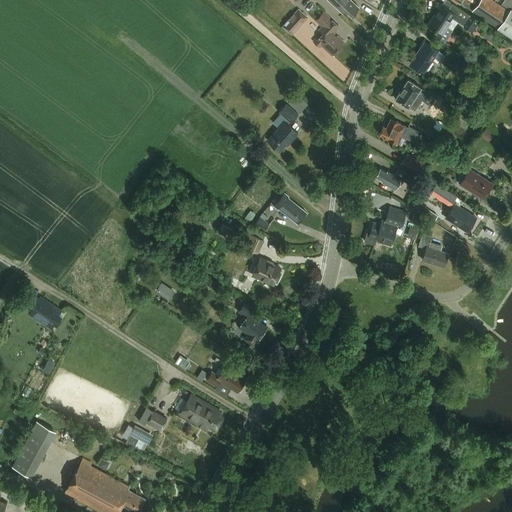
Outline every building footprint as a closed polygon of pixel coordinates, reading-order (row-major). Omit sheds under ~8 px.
[(352,14),(359,7),(351,0),(329,0),(343,13),(346,9),(352,14)] [(497,28),(509,11),(492,0),(479,0),(472,11),(497,28)] [(510,10),(511,6),(511,0),(504,0),(501,4),(510,10)] [(473,31),(479,21),(451,2),(447,8),(441,4),(427,25),(438,32),(436,35),(445,41),(453,30),(447,26),(453,17),(461,22),(461,23),(473,31)] [(511,9),(511,8),(509,11),(497,28),(511,38),(511,9)] [(291,35),(307,17),(298,9),(282,26),(291,35)] [(318,35),(313,41),(320,47),(321,45),(331,55),(344,42),(333,32),(339,26),(330,18),(323,13),(316,21),(322,26),(319,30),(323,33),(319,37),(318,35)] [(497,45),(501,39),(484,27),(480,33),(480,34),(497,45)] [(446,55),(439,51),(424,41),(410,63),(413,64),(424,72),(429,64),(434,57),(441,62),(446,55)] [(421,87),(408,79),(395,98),(408,107),(409,105),(415,109),(421,99),(430,105),(436,95),(428,90),(425,94),(419,90),(421,87)] [(495,101),(502,91),(495,86),(494,89),(491,87),(485,94),(495,101)] [(290,121),(291,122),(298,114),(286,103),(279,111),(287,119),(285,121),(284,120),(267,139),(279,151),(286,143),(287,144),(298,132),(288,124),(290,121)] [(383,125),(379,134),(389,138),(388,139),(396,143),(400,134),(404,136),(411,140),(415,141),(419,131),(416,130),(408,126),(408,127),(398,122),(399,122),(391,118),(386,127),(383,125)] [(454,132),(450,139),(460,145),(465,138),(454,132)] [(407,154),(401,165),(418,174),(424,163),(407,154)] [(378,169),(376,173),(376,175),(376,176),(382,180),(382,181),(395,189),(401,179),(409,183),(413,177),(399,168),(395,175),(387,170),(387,171),(380,168),(380,169),(378,169)] [(460,184),(483,198),(492,183),(470,168),(460,184)] [(445,217),(467,231),(476,217),(459,206),(462,200),(437,183),(431,192),(453,206),(445,217)] [(278,208),(279,207),(298,223),(307,212),(288,196),(288,195),(284,192),(274,205),(278,208)] [(434,220),(438,215),(426,205),(421,210),(434,220)] [(367,232),(364,241),(375,244),(376,241),(391,246),(397,225),(401,226),(406,211),(389,206),(386,216),(385,220),(382,219),(380,223),(373,221),(369,232),(367,232)] [(250,209),(246,217),(252,220),(256,212),(250,209)] [(260,216),(256,222),(265,229),(270,223),(265,219),(267,216),(262,212),(260,216)] [(259,253),(265,240),(250,233),(244,246),(259,253)] [(425,248),(421,259),(443,266),(447,253),(438,250),(440,246),(429,242),(431,235),(422,233),(418,246),(425,248)] [(273,262),(261,256),(252,274),(272,284),(273,282),(277,283),(281,272),(280,270),(279,269),(280,267),(272,263),(273,262)] [(156,290),(169,299),(175,291),(162,282),(160,284),(154,279),(150,286),(156,290)] [(29,313),(51,327),(54,323),(56,324),(61,316),(58,314),(61,310),(40,296),(35,304),(29,300),(23,309),(29,313)] [(252,344),(256,339),(257,339),(266,326),(248,313),(253,306),(246,301),(239,311),(246,316),(238,326),(248,333),(244,338),(252,344)] [(178,360),(188,367),(193,360),(183,353),(178,360)] [(206,379),(216,385),(219,380),(237,391),(245,377),(225,364),(218,375),(212,370),(206,379)] [(205,378),(209,370),(205,368),(201,376),(205,378)] [(191,393),(180,412),(199,423),(200,421),(207,425),(207,424),(215,428),(222,415),(219,413),(220,410),(191,393)] [(145,423),(147,421),(160,429),(168,417),(153,408),(152,410),(146,406),(138,420),(145,423)] [(38,418),(17,466),(39,475),(60,427),(38,418)] [(149,443),(154,434),(136,424),(134,427),(129,425),(126,430),(130,433),(148,443),(149,443)] [(143,452),(148,443),(130,433),(125,442),(143,452)] [(100,464),(108,468),(112,460),(104,456),(100,464)] [(115,511),(120,503),(136,511),(138,511),(146,498),(128,488),(130,486),(81,459),(64,491),(102,511),(115,511)]
